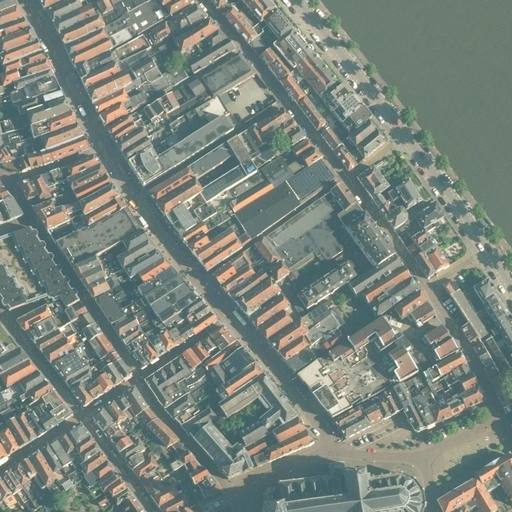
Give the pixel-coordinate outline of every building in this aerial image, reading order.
[(10,0),(2,0),(0,1),(0,14),(16,8),(10,0)] [(38,0),(44,10),(45,10),(45,9),(65,0),(38,0)] [(72,0),(46,13),(53,23),(89,7),(88,5),(90,4),(88,0),(72,0)] [(96,0),(88,0),(90,4),(88,5),(89,7),(53,23),(59,35),(95,19),(102,16),(97,4),(98,4),(96,0)] [(107,0),(104,0),(98,4),(97,4),(102,16),(95,19),(59,35),(64,47),(102,28),(122,16),(148,2),(146,0),(129,0),(114,8),(113,7),(111,8),(107,0)] [(150,0),(148,2),(122,16),(128,27),(135,36),(173,15),(167,5),(176,0),(150,0)] [(193,3),(190,0),(176,0),(167,5),(173,15),(193,3)] [(210,0),(218,9),(225,3),(223,0),(210,0)] [(226,3),(224,0),(223,0),(225,3),(218,9),(224,16),(232,9),(233,8),(232,7),(230,5),(229,6),(227,3),(226,3)] [(265,0),(243,0),(242,1),(241,2),(245,6),(244,7),(246,9),(247,8),(255,1),(259,6),(265,0)] [(276,10),(266,0),(265,0),(259,6),(255,1),(247,8),(250,11),(248,13),(252,17),(254,16),(260,23),(276,10)] [(196,5),(182,13),(187,20),(201,12),(196,5)] [(16,8),(0,14),(0,27),(24,20),(16,8)] [(232,9),(224,16),(230,23),(239,15),(233,8),(232,9)] [(260,23),(252,30),(258,37),(263,33),(260,30),(262,29),(263,30),(267,26),(269,28),(267,30),(270,34),(272,32),(278,39),(280,41),(292,30),(276,10),(260,23)] [(207,18),(201,12),(187,20),(191,27),(207,18)] [(187,20),(182,13),(172,19),(180,33),(181,32),(181,33),(182,32),(191,27),(187,20)] [(245,22),(239,15),(230,23),(236,30),(245,22)] [(128,27),(122,16),(102,28),(64,47),(69,57),(107,40),(110,38),(125,29),(132,39),(135,36),(128,27)] [(0,57),(37,43),(31,31),(24,20),(0,27),(0,57)] [(185,36),(174,42),(180,54),(182,56),(187,64),(201,56),(214,48),(227,40),(218,31),(209,20),(201,26),(185,36)] [(252,30),(245,22),(236,30),(248,45),(248,44),(256,38),(258,37),(252,30)] [(172,35),(170,32),(165,23),(148,33),(158,48),(158,49),(173,40),(174,42),(185,36),(182,32),(181,33),(181,32),(180,33),(177,34),(176,33),(172,35)] [(107,40),(69,57),(74,68),(84,63),(89,61),(112,50),(116,48),(125,43),(132,39),(125,29),(110,38),(107,40)] [(275,44),(270,49),(269,50),(277,61),(279,62),(280,61),(272,51),(277,47),(283,54),(281,56),(280,54),(278,56),(281,60),(302,42),(298,37),(300,36),(300,33),(298,31),(295,30),(294,32),(292,30),(280,41),(275,44)] [(141,54),(81,82),(86,92),(124,73),(129,70),(149,58),(152,57),(150,53),(158,48),(148,33),(142,36),(151,49),(146,52),(141,54)] [(151,49),(142,36),(111,54),(76,71),(81,82),(141,54),(146,52),(151,49)] [(264,44),(258,37),(256,38),(248,44),(260,57),(269,50),(270,49),(269,49),(265,44),(264,44)] [(158,49),(158,48),(150,53),(152,57),(160,52),(161,53),(170,48),(175,59),(182,56),(180,54),(174,42),(173,40),(158,49)] [(227,40),(214,48),(221,58),(228,54),(235,50),(227,40)] [(287,70),(280,61),(279,62),(287,72),(293,67),(295,69),(312,54),(311,53),(313,51),(313,48),(311,46),(308,46),(307,47),(302,42),(281,60),(283,62),(287,59),(292,66),(287,70)] [(0,67),(42,53),(37,43),(0,57),(0,67)] [(214,48),(201,56),(208,67),(214,63),(221,58),(214,48)] [(269,50),(260,57),(268,68),(277,61),(269,50)] [(0,67),(0,88),(19,82),(16,72),(46,62),(42,53),(0,67)] [(256,74),(239,54),(197,79),(205,92),(213,87),(218,97),(247,79),(256,74)] [(293,67),(287,72),(289,74),(288,75),(291,78),(298,72),(303,78),(321,64),(320,63),(320,61),(318,58),(315,58),(312,54),(295,69),(293,67)] [(201,56),(187,64),(189,67),(194,75),(201,70),(201,71),(208,67),(201,56)] [(150,61),(149,58),(129,70),(136,81),(156,69),(160,67),(154,59),(150,61)] [(277,61),(268,68),(279,82),(288,75),(289,74),(287,72),(279,62),(277,61)] [(51,71),(46,62),(16,72),(19,82),(51,71)] [(309,85),(301,92),(304,96),(312,89),(329,74),(321,64),(303,78),(309,85)] [(180,65),(161,76),(171,88),(188,78),(180,65)] [(130,84),(92,104),(98,117),(143,92),(148,102),(158,96),(171,88),(161,76),(156,69),(136,81),(130,84)] [(0,98),(4,98),(5,97),(3,90),(13,86),(16,94),(55,80),(51,71),(19,82),(0,88),(0,98)] [(130,84),(124,73),(86,92),(92,104),(130,84)] [(341,88),(329,74),(312,89),(323,102),(341,88)] [(291,78),(288,75),(279,82),(288,93),(297,86),(291,78)] [(197,79),(188,85),(195,97),(205,92),(197,79)] [(5,97),(4,98),(5,102),(2,103),(2,104),(3,111),(5,110),(14,108),(14,109),(60,91),(55,80),(16,94),(5,97)] [(195,97),(188,85),(181,89),(189,101),(192,99),(195,97)] [(301,92),(297,86),(288,93),(297,104),(306,98),(304,96),(301,92)] [(341,88),(323,102),(332,113),(352,97),(348,93),(349,90),(346,87),(344,87),(343,86),(341,88)] [(195,97),(192,99),(218,141),(233,131),(227,123),(223,119),(229,115),(218,97),(213,87),(205,92),(195,97)] [(178,90),(173,93),(177,100),(182,97),(178,90)] [(14,108),(5,110),(6,115),(14,112),(16,110),(18,110),(21,117),(65,102),(60,91),(14,109),(14,108)] [(143,92),(98,117),(105,127),(126,115),(125,112),(130,109),(132,112),(140,107),(148,102),(143,92)] [(171,94),(150,107),(156,118),(163,113),(165,116),(177,108),(179,107),(176,103),(171,94)] [(353,98),(352,97),(332,113),(336,118),(337,119),(341,124),(361,108),(358,104),(358,102),(357,100),(355,98),(353,98)] [(306,98),(297,104),(307,118),(315,112),(314,109),(306,98)] [(179,107),(177,108),(203,150),(218,141),(192,99),(189,101),(179,107)] [(65,102),(21,117),(2,123),(6,135),(29,128),(71,114),(65,102)] [(156,118),(150,107),(144,110),(148,119),(150,121),(151,121),(156,118)] [(177,108),(165,116),(170,124),(167,127),(173,136),(188,160),(203,150),(177,108)] [(341,124),(333,132),(341,143),(347,139),(350,136),(368,122),(370,120),(367,115),(367,113),(364,109),(362,109),(361,108),(341,124)] [(268,127),(264,129),(270,139),(277,134),(275,131),(291,120),(282,109),(268,118),(265,121),(268,127)] [(315,112),(307,118),(317,131),(325,125),(325,124),(322,121),(315,112)] [(152,123),(146,127),(116,145),(122,155),(167,127),(170,124),(165,116),(163,113),(156,118),(151,121),(152,123)] [(3,136),(0,136),(0,149),(6,148),(18,145),(33,142),(48,136),(76,125),(71,114),(29,128),(6,135),(3,136)] [(140,121),(136,114),(107,131),(112,139),(140,121)] [(142,120),(140,121),(112,139),(116,145),(146,127),(142,120)] [(298,129),(291,120),(275,131),(281,140),(284,145),(289,141),(287,137),(298,129)] [(265,121),(255,126),(265,142),(270,139),(264,129),(268,127),(265,121)] [(331,132),(330,129),(329,130),(335,137),(340,144),(341,146),(343,145),(349,154),(356,149),(376,132),(368,122),(350,136),(347,139),(341,143),(333,132),(332,132),(331,132)] [(33,142),(18,145),(21,159),(27,158),(40,155),(48,151),(61,146),(72,142),(83,138),(76,125),(48,136),(33,142)] [(265,142),(255,126),(246,132),(257,150),(266,144),(265,142)] [(173,136),(167,127),(122,155),(128,164),(143,155),(158,145),(173,136)] [(305,138),(298,129),(287,137),(289,141),(293,146),(297,143),(305,138)] [(329,129),(321,136),(334,152),(341,146),(340,144),(335,137),(329,130),(330,129),(329,129)] [(257,150),(246,132),(235,139),(248,159),(242,162),(244,167),(250,163),(260,156),(257,150)] [(376,132),(356,149),(364,160),(384,143),(376,132)] [(188,160),(173,136),(158,145),(173,169),(180,166),(188,160)] [(89,149),(83,138),(72,142),(77,153),(89,149)] [(248,159),(235,139),(226,145),(234,157),(239,165),(241,169),(244,167),(242,162),(248,159)] [(291,151),(296,157),(289,162),(284,155),(280,158),(287,168),(298,161),(315,150),(307,140),(299,146),(291,151)] [(72,142),(61,146),(65,158),(77,153),(72,142)] [(274,144),(268,147),(270,150),(275,159),(280,155),(274,144)] [(6,148),(0,149),(0,164),(13,161),(18,160),(21,159),(18,145),(6,148)] [(158,145),(143,155),(158,179),(173,169),(158,145)] [(234,157),(226,145),(187,171),(158,189),(148,194),(164,218),(183,206),(188,203),(196,197),(205,192),(202,188),(213,181),(209,174),(234,157)] [(343,145),(341,146),(334,152),(340,161),(349,154),(343,145)] [(61,146),(48,151),(53,163),(65,158),(61,146)] [(200,223),(196,226),(179,237),(207,272),(229,257),(242,248),(337,179),(322,159),(315,150),(298,161),(287,168),(280,158),(260,171),(267,180),(253,189),(233,202),(234,202),(229,205),(236,215),(234,216),(246,235),(237,241),(231,231),(210,244),(204,235),(208,233),(203,224),(217,215),(216,213),(200,223)] [(260,156),(250,163),(255,171),(275,159),(270,150),(265,153),(260,156)] [(53,163),(48,151),(40,155),(44,166),(53,163)] [(358,165),(349,154),(340,161),(348,171),(350,171),(358,165)] [(40,155),(27,158),(30,170),(44,166),(40,155)] [(158,179),(143,155),(128,164),(143,188),(158,179)] [(94,157),(66,168),(59,170),(64,183),(66,182),(100,167),(94,157)] [(239,165),(234,157),(209,174),(213,181),(216,185),(237,171),(239,165)] [(27,158),(21,159),(18,160),(23,173),(30,170),(27,158)] [(23,173),(18,160),(13,161),(0,164),(1,166),(2,167),(3,168),(5,169),(6,170),(10,171),(11,172),(17,173),(18,173),(20,173),(21,173),(23,173)] [(250,163),(244,167),(241,169),(247,179),(252,176),(252,177),(257,174),(257,173),(255,171),(250,163)] [(216,185),(205,192),(196,197),(203,208),(207,206),(210,203),(227,192),(247,179),(241,169),(239,165),(237,171),(216,185)] [(106,177),(100,167),(66,182),(68,186),(71,193),(72,193),(106,177)] [(381,178),(374,167),(357,179),(365,189),(371,185),(381,178)] [(59,170),(50,174),(55,185),(64,183),(59,170)] [(260,171),(257,173),(257,174),(252,177),(252,176),(247,179),(253,189),(267,180),(260,171)] [(50,174),(41,178),(48,193),(54,191),(53,186),(55,185),(50,174)] [(106,177),(72,193),(72,194),(77,203),(112,187),(106,177)] [(41,178),(31,180),(40,202),(51,199),(48,193),(41,178)] [(389,188),(381,178),(371,185),(365,189),(372,200),(379,195),(381,194),(389,188)] [(253,189),(247,179),(227,192),(233,202),(253,189)] [(40,202),(31,180),(22,184),(20,188),(30,206),(40,202)] [(216,185),(213,181),(202,188),(205,192),(216,185)] [(409,181),(400,186),(393,189),(393,190),(381,198),(385,204),(393,214),(394,215),(396,213),(395,212),(397,211),(399,211),(401,211),(403,212),(413,206),(421,201),(417,194),(418,194),(414,187),(413,187),(409,181)] [(330,192),(334,198),(332,200),(328,203),(332,208),(336,206),(335,204),(337,202),(344,212),(356,203),(341,184),(330,192)] [(50,203),(33,210),(36,214),(36,215),(46,230),(67,221),(119,198),(112,187),(77,203),(72,205),(64,208),(53,212),(50,203)] [(1,203),(12,199),(2,189),(0,189),(0,224),(3,223),(0,214),(0,203),(1,203)] [(381,198),(379,195),(372,200),(379,209),(385,204),(381,198)] [(263,239),(254,245),(264,259),(270,267),(280,260),(283,265),(281,265),(288,276),(292,282),(294,283),(293,285),(297,291),(299,291),(298,293),(299,294),(308,288),(296,269),(316,256),(317,258),(318,257),(323,264),(327,261),(345,249),(337,235),(346,228),(343,226),(338,217),(332,208),(328,203),(324,197),(264,239),(263,239)] [(119,198),(67,221),(74,235),(126,209),(119,198)] [(18,207),(12,199),(1,203),(5,212),(18,207)] [(207,206),(203,208),(194,213),(200,223),(216,213),(210,203),(207,206)] [(344,212),(338,217),(343,226),(346,228),(365,215),(362,211),(362,210),(357,204),(357,205),(356,203),(344,212)] [(385,204),(379,209),(386,219),(393,214),(385,204)] [(418,210),(406,217),(407,220),(405,223),(402,225),(394,231),(399,237),(409,230),(406,226),(414,220),(420,230),(416,232),(418,235),(422,232),(422,231),(432,224),(443,218),(444,218),(443,216),(443,214),(442,213),(442,212),(441,211),(439,210),(435,204),(428,208),(426,205),(418,210)] [(183,206),(164,218),(179,237),(196,226),(183,206)] [(18,207),(5,212),(9,221),(22,216),(23,216),(18,207)] [(126,209),(74,235),(56,244),(72,268),(94,257),(142,232),(126,209)] [(394,215),(393,214),(386,219),(394,231),(402,225),(405,223),(407,220),(406,217),(406,216),(405,214),(404,213),(403,212),(401,211),(399,211),(397,211),(395,212),(396,213),(394,215)] [(299,294),(297,295),(304,305),(307,309),(348,282),(350,285),(363,277),(371,272),(394,256),(365,215),(346,228),(373,266),(360,275),(351,260),(347,263),(308,288),(299,294)] [(418,235),(412,239),(415,244),(418,247),(430,239),(429,237),(430,235),(428,232),(435,228),(442,224),(440,220),(443,218),(432,224),(422,231),(422,232),(418,235)] [(67,221),(46,230),(56,244),(74,235),(67,221)] [(0,299),(9,311),(43,298),(47,305),(58,301),(63,310),(79,301),(31,228),(0,239),(0,299)] [(148,242),(142,232),(94,257),(101,268),(148,242)] [(415,244),(412,239),(404,245),(407,249),(415,244)] [(430,239),(418,247),(422,254),(424,252),(427,256),(437,249),(430,239)] [(148,242),(101,268),(100,268),(105,276),(107,276),(108,276),(109,277),(155,252),(148,242)] [(418,247),(415,244),(407,249),(414,260),(422,254),(418,247)] [(264,259),(254,245),(211,277),(220,287),(255,263),(256,264),(264,259)] [(437,249),(427,256),(438,272),(442,269),(444,269),(449,266),(437,249)] [(155,252),(109,277),(110,280),(107,282),(112,290),(163,260),(155,252)] [(424,252),(422,254),(414,260),(427,279),(438,272),(427,256),(424,252)] [(394,256),(371,272),(379,284),(403,268),(394,256)] [(101,268),(94,257),(72,268),(79,280),(93,300),(112,290),(107,282),(110,280),(109,277),(108,276),(107,276),(105,276),(100,268),(101,268)] [(270,267),(264,259),(256,264),(255,263),(220,287),(228,296),(270,267)] [(163,260),(112,290),(93,300),(95,302),(109,293),(115,301),(170,268),(163,260)] [(280,260),(270,267),(228,296),(236,305),(274,279),(270,273),(281,265),(283,265),(280,260)] [(288,276),(281,265),(270,273),(274,279),(236,305),(246,317),(281,294),(275,285),(276,284),(277,284),(288,276)] [(170,268),(115,301),(120,311),(129,306),(124,298),(133,292),(138,301),(177,277),(170,268)] [(403,268),(379,284),(361,296),(369,307),(410,280),(403,268)] [(363,277),(350,285),(348,286),(356,299),(361,296),(379,284),(371,272),(363,277)] [(177,277),(138,301),(129,306),(120,311),(125,318),(127,321),(149,307),(185,285),(177,277)] [(488,280),(486,282),(484,279),(482,278),(474,282),(474,285),(476,288),(474,290),(478,296),(493,289),(488,280)] [(418,291),(410,280),(369,307),(369,308),(376,318),(418,291)] [(452,280),(443,286),(450,296),(460,290),(459,290),(452,280)] [(185,285),(149,307),(156,317),(193,294),(185,285)] [(462,293),(460,290),(450,296),(451,298),(466,321),(476,315),(485,309),(500,301),(498,297),(493,289),(478,296),(468,302),(462,293)] [(109,293),(95,302),(111,326),(125,318),(120,311),(115,301),(109,293)] [(427,304),(420,293),(394,310),(402,320),(409,315),(427,304)] [(193,294),(156,317),(151,321),(155,328),(162,323),(179,313),(199,300),(193,294)] [(282,297),(248,320),(257,331),(284,313),(290,308),(282,297)] [(179,313),(162,323),(168,331),(173,327),(184,320),(205,307),(199,300),(179,313)] [(58,301),(47,305),(48,305),(17,321),(17,320),(16,321),(26,333),(60,315),(58,313),(64,310),(63,310),(58,301)] [(79,301),(63,310),(64,310),(58,313),(60,315),(26,333),(34,343),(48,335),(68,324),(88,314),(79,301)] [(329,301),(324,304),(327,309),(332,306),(329,301)] [(500,301),(485,309),(493,323),(508,314),(500,301)] [(293,305),(301,318),(306,315),(297,302),(293,305)] [(435,316),(427,304),(409,315),(415,325),(419,322),(421,325),(435,316)] [(127,321),(113,329),(119,338),(126,347),(141,338),(144,336),(145,337),(151,333),(150,331),(155,328),(151,321),(156,317),(149,307),(127,321)] [(210,313),(205,307),(184,320),(189,327),(210,313)] [(332,316),(337,313),(334,307),(328,311),(332,315),(332,316)] [(210,313),(189,327),(194,334),(194,335),(210,325),(216,321),(217,320),(210,313)] [(284,313),(257,331),(268,343),(302,320),(301,318),(292,324),(285,314),(284,314),(284,313)] [(341,318),(337,313),(332,316),(335,321),(341,318)] [(95,324),(88,314),(68,324),(69,325),(72,330),(75,335),(76,335),(95,324)] [(484,328),(474,334),(477,339),(479,338),(478,336),(479,335),(481,338),(491,332),(493,336),(511,324),(511,320),(508,314),(493,323),(484,328)] [(332,315),(309,331),(277,353),(285,363),(323,337),(323,338),(337,329),(340,327),(339,326),(335,321),(332,316),(332,315)] [(392,316),(388,315),(352,338),(375,362),(395,385),(430,367),(416,345),(410,349),(402,338),(401,339),(399,336),(400,335),(397,330),(391,334),(388,328),(392,316)] [(484,328),(476,315),(466,321),(468,324),(473,332),(474,334),(484,328)] [(127,321),(125,318),(111,326),(113,329),(127,321)] [(344,323),(341,318),(335,321),(339,326),(344,323)] [(184,320),(173,327),(176,331),(184,341),(194,334),(189,327),(184,320)] [(302,320),(268,343),(277,353),(309,331),(302,320)] [(162,323),(155,328),(150,331),(151,333),(154,338),(155,338),(152,332),(157,329),(161,334),(157,337),(167,352),(176,347),(167,336),(170,334),(168,331),(162,323)] [(340,327),(337,329),(337,330),(339,332),(347,327),(344,323),(339,326),(340,327)] [(69,325),(68,324),(48,335),(34,343),(42,354),(67,340),(75,335),(72,330),(62,337),(58,331),(69,325)] [(102,333),(95,324),(76,335),(81,344),(87,341),(87,342),(102,333)] [(468,324),(461,329),(466,336),(473,332),(468,324)] [(511,324),(493,336),(494,336),(484,342),(492,354),(500,350),(496,344),(503,339),(507,345),(511,341),(511,324)] [(0,360),(20,350),(19,349),(18,350),(1,327),(0,325),(0,360)] [(173,327),(168,331),(170,334),(167,336),(176,347),(183,342),(183,343),(184,342),(184,341),(176,331),(173,327)] [(223,327),(211,336),(210,337),(215,344),(229,334),(223,327)] [(349,331),(347,327),(339,332),(341,336),(349,331)] [(439,328),(424,338),(429,347),(434,344),(437,350),(433,353),(439,362),(458,352),(443,329),(442,328),(441,328),(440,328),(439,328)] [(337,330),(337,329),(323,338),(331,349),(344,339),(341,336),(339,332),(337,330)] [(352,334),(349,331),(341,336),(344,339),(352,334)] [(474,334),(473,332),(466,336),(470,343),(477,339),(474,334)] [(103,335),(102,333),(87,342),(88,343),(103,335)] [(154,338),(151,333),(145,337),(158,358),(167,352),(157,337),(155,338),(154,338)] [(210,337),(208,338),(215,349),(207,355),(212,362),(236,342),(229,334),(215,344),(210,337)] [(103,335),(88,343),(94,352),(109,343),(103,335)] [(144,336),(141,338),(143,340),(137,343),(140,348),(139,349),(150,364),(158,358),(145,337),(144,336)] [(331,349),(323,338),(323,337),(285,363),(294,374),(315,360),(331,349)] [(215,349),(208,338),(199,344),(207,355),(215,349)] [(352,338),(315,363),(296,376),(315,398),(315,399),(325,412),(325,411),(331,419),(332,419),(351,409),(361,403),(395,385),(375,362),(352,338)] [(74,352),(67,340),(42,354),(51,364),(74,352)] [(500,350),(492,354),(500,368),(511,359),(511,341),(507,345),(511,352),(504,357),(500,350)] [(140,348),(137,343),(136,342),(126,348),(139,367),(140,368),(141,368),(142,368),(143,368),(150,364),(139,349),(140,348)] [(203,369),(193,376),(185,381),(185,380),(178,384),(179,389),(181,391),(186,388),(195,384),(198,383),(210,376),(209,375),(212,372),(211,371),(241,348),(236,342),(212,362),(203,369)] [(114,351),(109,343),(94,352),(100,361),(114,351)] [(207,355),(199,344),(190,350),(203,369),(212,362),(207,355)] [(483,344),(481,345),(474,348),(481,361),(490,356),(483,344)] [(74,352),(51,364),(66,384),(90,369),(86,363),(95,358),(87,345),(74,352)] [(255,365),(241,348),(211,371),(212,372),(209,375),(210,376),(198,383),(195,384),(186,388),(190,394),(197,404),(209,396),(210,395),(219,390),(255,365)] [(0,376),(29,361),(20,350),(0,360),(0,376)] [(203,369),(190,350),(180,357),(193,376),(203,369)] [(116,353),(108,358),(112,364),(124,380),(131,375),(126,368),(123,363),(116,353)] [(467,367),(460,354),(427,372),(431,381),(434,386),(467,367)] [(490,356),(481,361),(483,364),(484,364),(485,368),(485,370),(487,374),(498,369),(490,356)] [(180,357),(144,382),(158,402),(157,402),(165,411),(179,401),(187,396),(190,394),(186,388),(181,391),(179,389),(178,384),(185,380),(185,381),(193,376),(180,357)] [(108,358),(98,365),(102,371),(114,387),(124,380),(112,364),(108,358)] [(511,359),(500,368),(505,377),(503,378),(502,379),(505,385),(511,381),(511,369),(511,359)] [(0,392),(37,373),(38,373),(29,361),(0,376),(0,392)] [(90,369),(66,384),(71,391),(91,377),(102,371),(98,365),(97,364),(90,369)] [(210,395),(209,396),(216,407),(217,406),(236,394),(263,375),(255,365),(219,390),(210,395)] [(467,367),(434,386),(430,388),(432,392),(431,393),(432,395),(436,393),(439,392),(448,387),(459,382),(472,375),(467,367)] [(498,369),(487,374),(491,382),(492,384),(502,379),(503,378),(498,369)] [(102,371),(91,377),(95,382),(103,394),(114,387),(102,371)] [(0,413),(1,414),(8,410),(6,407),(14,402),(16,400),(46,383),(38,373),(37,373),(0,392),(0,413)] [(257,400),(268,414),(258,421),(259,422),(237,434),(241,441),(237,445),(214,419),(187,435),(189,436),(193,440),(193,441),(194,442),(194,441),(198,446),(198,447),(199,448),(199,447),(204,452),(204,453),(204,454),(205,453),(209,458),(209,459),(210,460),(210,459),(215,464),(214,465),(215,466),(215,465),(219,470),(228,480),(243,473),(243,474),(252,470),(241,451),(262,440),(272,433),(278,430),(297,418),(288,408),(289,408),(280,396),(263,375),(236,394),(217,406),(218,407),(221,412),(223,415),(227,420),(257,400)] [(479,387),(472,375),(459,382),(466,394),(470,392),(479,387)] [(91,377),(71,391),(84,408),(94,400),(85,388),(95,382),(91,377)] [(502,379),(492,384),(497,395),(508,389),(505,385),(502,379)] [(103,394),(95,382),(85,388),(94,400),(103,394)] [(459,382),(448,387),(449,391),(444,393),(446,397),(443,399),(445,404),(460,396),(467,410),(468,409),(462,396),(466,394),(459,382)] [(16,400),(14,402),(17,406),(23,402),(24,404),(28,401),(30,405),(31,405),(36,402),(41,399),(54,392),(46,383),(16,400)] [(403,384),(387,392),(398,413),(403,411),(402,409),(406,407),(401,396),(408,393),(403,384)] [(470,392),(466,394),(462,396),(468,409),(477,405),(486,401),(479,387),(470,392)] [(147,408),(134,388),(122,397),(135,417),(131,421),(129,423),(132,428),(136,425),(142,420),(138,415),(147,408)] [(432,395),(431,393),(430,393),(428,388),(420,392),(422,396),(427,408),(434,405),(435,404),(432,395)] [(511,396),(508,389),(497,395),(506,414),(511,410),(511,396)] [(54,392),(41,399),(47,406),(52,413),(58,409),(64,405),(54,392)] [(384,394),(387,400),(383,402),(391,417),(398,413),(387,392),(384,394)] [(412,401),(408,393),(401,396),(406,407),(402,409),(403,411),(407,419),(406,420),(409,425),(410,425),(415,432),(418,433),(426,429),(417,410),(419,409),(414,400),(412,401)] [(439,401),(436,393),(432,395),(435,404),(434,405),(443,421),(451,417),(445,404),(443,399),(439,401)] [(197,404),(190,394),(187,396),(179,401),(165,411),(174,420),(194,407),(197,404)] [(194,407),(174,420),(181,427),(201,415),(210,409),(216,407),(209,396),(197,404),(194,407)] [(383,402),(380,396),(371,401),(374,408),(382,421),(391,417),(383,402)] [(422,396),(422,397),(414,400),(419,409),(417,410),(426,429),(435,425),(427,408),(422,396)] [(451,417),(467,410),(460,396),(445,404),(451,417)] [(135,417),(122,397),(114,402),(121,414),(122,413),(129,423),(131,421),(135,417)] [(41,399),(36,402),(46,418),(50,415),(57,425),(73,415),(64,405),(58,409),(52,413),(47,406),(41,399)] [(30,405),(29,406),(46,432),(57,425),(50,415),(46,418),(36,402),(31,405),(30,405)] [(121,414),(114,402),(103,409),(110,417),(112,416),(115,420),(113,421),(115,424),(120,429),(125,427),(128,428),(130,430),(132,429),(132,428),(129,423),(122,413),(121,414)] [(434,405),(427,408),(435,425),(443,421),(434,405)] [(29,406),(20,411),(37,438),(46,432),(29,406)] [(201,415),(181,427),(187,435),(214,419),(217,418),(223,415),(221,412),(215,416),(212,410),(218,407),(217,406),(216,407),(210,409),(201,415)] [(158,420),(147,408),(138,415),(142,420),(146,426),(147,427),(158,420)] [(382,421),(374,408),(363,414),(364,415),(370,427),(382,421)] [(103,409),(93,415),(93,420),(103,433),(115,424),(113,421),(115,420),(112,416),(110,417),(103,409)] [(361,417),(357,409),(333,422),(338,429),(361,417)] [(8,410),(1,414),(4,420),(6,423),(7,425),(20,449),(29,444),(11,416),(8,410)] [(13,415),(11,416),(29,444),(37,438),(20,411),(13,415)] [(364,415),(361,417),(338,429),(346,440),(370,427),(364,415)] [(297,418),(278,430),(272,433),(279,445),(287,442),(306,432),(297,418)] [(165,428),(158,420),(147,427),(155,436),(165,428)] [(0,429),(2,433),(0,433),(0,441),(9,456),(20,449),(7,425),(6,423),(2,425),(3,427),(0,428),(0,429)] [(115,424),(103,433),(109,440),(122,431),(124,434),(130,430),(128,428),(125,427),(120,429),(115,424)] [(87,434),(80,425),(66,434),(73,445),(87,434)] [(165,428),(155,436),(161,442),(158,446),(159,447),(160,449),(163,447),(164,448),(166,447),(162,443),(171,435),(165,428)] [(122,431),(109,440),(114,447),(134,435),(133,433),(134,433),(132,429),(130,430),(124,434),(122,431)] [(306,432),(287,442),(291,454),(313,444),(306,432)] [(66,434),(57,440),(71,462),(80,456),(73,445),(66,434)] [(80,456),(71,462),(76,469),(100,452),(95,445),(90,438),(87,434),(73,445),(80,456)] [(138,440),(134,435),(114,447),(120,454),(133,446),(132,443),(138,440)] [(186,450),(171,435),(162,443),(166,447),(167,448),(171,446),(179,455),(186,450)] [(133,446),(120,454),(125,462),(139,454),(141,453),(145,451),(139,439),(138,440),(132,443),(133,446)] [(71,462),(57,440),(48,446),(67,477),(76,472),(75,470),(76,469),(71,462)] [(268,451),(262,440),(241,451),(252,470),(257,468),(251,458),(263,453),(268,451)] [(0,461),(9,456),(0,441),(0,461)] [(268,451),(263,453),(269,463),(291,454),(287,442),(279,445),(268,451)] [(67,477),(48,446),(39,453),(65,491),(73,486),(67,477)] [(159,447),(152,452),(154,456),(162,450),(160,449),(159,447)] [(100,452),(76,469),(75,470),(76,472),(81,480),(84,478),(89,474),(106,462),(100,452)] [(194,460),(188,452),(169,463),(174,472),(179,469),(184,466),(194,460)] [(39,453),(29,459),(55,498),(65,491),(39,453)] [(145,462),(141,453),(139,454),(125,462),(132,471),(145,462)] [(269,463),(263,453),(251,458),(257,468),(269,463)] [(448,497),(438,503),(442,511),(467,511),(468,511),(475,508),(477,511),(496,511),(498,511),(487,493),(500,485),(511,503),(511,502),(511,503),(511,459),(511,460),(509,456),(500,461),(499,461),(484,470),(484,471),(475,476),(477,480),(467,485),(466,485),(448,496),(448,497)] [(145,462),(132,471),(139,481),(156,470),(158,468),(151,458),(150,459),(145,462)] [(55,498),(29,459),(20,465),(45,505),(51,501),(55,498)] [(202,468),(194,460),(184,466),(189,476),(189,477),(196,473),(195,472),(202,468)] [(106,462),(89,474),(96,484),(113,471),(106,462)] [(343,464),(342,465),(330,467),(328,466),(327,467),(329,468),(330,478),(319,480),(319,477),(317,478),(317,480),(306,481),(306,479),(304,479),(304,481),(293,483),(293,481),(291,481),(291,483),(280,485),(280,482),(278,483),(279,485),(277,485),(278,487),(267,488),(262,495),(264,511),(281,509),(281,511),(422,511),(424,508),(425,508),(425,507),(426,506),(424,505),(422,495),(424,493),(423,492),(423,491),(421,491),(415,483),(415,481),(414,481),(414,480),(412,481),(403,476),(402,474),(401,475),(400,474),(399,476),(390,477),(390,475),(388,476),(388,477),(382,478),(381,477),(380,477),(380,478),(373,479),(373,478),(371,478),(371,480),(369,480),(368,477),(363,477),(363,476),(365,473),(363,472),(361,475),(344,477),(343,466),(344,465),(343,464)] [(20,465),(10,471),(23,490),(36,510),(45,505),(20,465)] [(196,473),(189,477),(192,482),(188,484),(182,487),(185,492),(189,490),(203,481),(210,477),(202,468),(195,472),(196,473)] [(156,470),(139,481),(144,488),(153,482),(152,481),(160,476),(157,477),(155,474),(157,472),(156,470)] [(23,490),(10,471),(1,478),(12,495),(13,496),(17,494),(23,502),(19,504),(21,508),(25,506),(27,508),(28,507),(31,511),(32,511),(36,510),(23,490)] [(96,484),(94,486),(91,488),(88,490),(91,494),(99,488),(103,493),(106,491),(120,480),(113,471),(96,484)] [(76,472),(67,477),(73,486),(81,480),(76,472)] [(89,474),(84,478),(91,488),(94,486),(96,484),(89,474)] [(153,482),(144,488),(151,497),(172,485),(176,483),(173,478),(168,480),(169,482),(165,484),(162,479),(160,476),(152,481),(153,482)] [(210,477),(203,481),(208,489),(216,484),(210,477)] [(1,478),(0,478),(0,495),(3,501),(12,495),(1,478)] [(106,491),(109,495),(97,503),(100,507),(107,502),(127,490),(120,480),(106,491)] [(216,484),(208,489),(202,493),(205,500),(221,492),(216,484)] [(178,497),(172,485),(151,497),(158,508),(178,497)] [(127,490),(107,502),(109,505),(114,502),(115,505),(112,506),(113,509),(117,506),(132,496),(127,490)] [(221,492),(205,500),(212,510),(226,502),(227,501),(227,500),(227,499),(221,492)] [(181,495),(178,497),(158,508),(161,511),(180,511),(188,508),(185,503),(187,502),(183,494),(181,496),(181,495)] [(0,495),(0,507),(3,511),(8,508),(3,501),(0,495)] [(132,496),(117,506),(120,511),(122,511),(143,511),(132,496)] [(208,511),(212,510),(205,500),(197,504),(202,511),(208,511)] [(57,511),(52,503),(44,507),(46,511),(57,511)]
